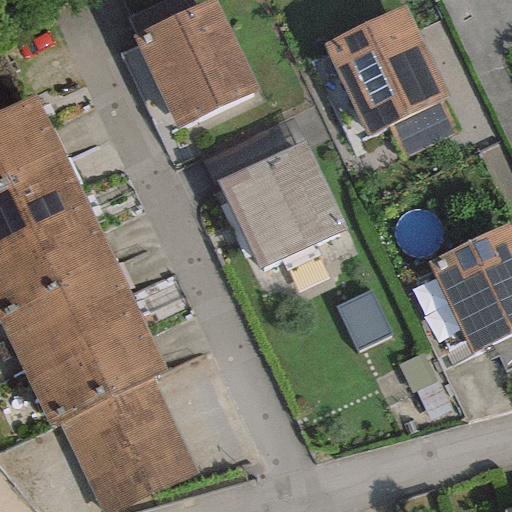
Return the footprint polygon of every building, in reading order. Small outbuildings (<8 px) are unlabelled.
[(216,0),(201,0),(131,33),(175,128),(258,90),(216,0)] [(440,102),(448,98),(403,6),(323,45),(367,136),(388,126),(404,158),(455,133),(440,102)] [(0,112),(0,191),(65,160),(34,96),(0,112)] [(303,141),(215,183),(257,272),(345,230),(303,141)] [(0,191),(0,246),(86,206),(65,160),(0,191)] [(0,246),(0,318),(113,263),(86,206),(0,246)] [(511,231),(507,221),(426,260),(470,353),(511,333),(511,231)] [(0,318),(0,325),(27,381),(143,324),(113,263),(0,318)] [(143,324),(27,381),(49,428),(56,425),(152,379),(166,372),(143,324)] [(121,511),(198,475),(152,379),(56,425),(98,511),(121,511)]
